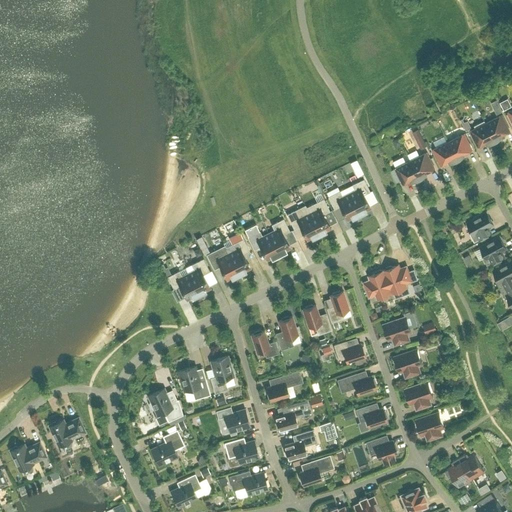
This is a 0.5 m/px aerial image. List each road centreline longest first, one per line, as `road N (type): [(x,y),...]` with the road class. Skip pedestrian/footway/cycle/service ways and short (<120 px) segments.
road 1 (residential): [(418,458),(344,252)]
road 2 (residential): [(297,503),(275,460),(229,310)]
road 3 (unclassified): [(344,252),(491,181)]
road 4 (unclassified): [(113,397),(143,353),(229,310)]
road 5 (residential): [(0,438),(53,392),(81,388),(113,397)]
road 6 (residential): [(418,458),(297,503)]
road 7 (unclassified): [(229,310),(344,252)]
road 8 (unclassified): [(147,511),(117,446),(113,397)]
